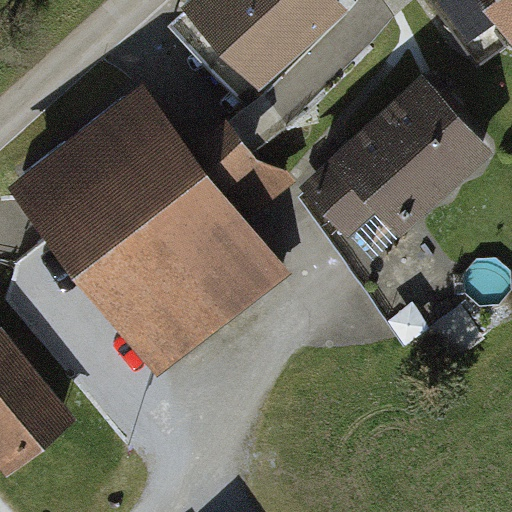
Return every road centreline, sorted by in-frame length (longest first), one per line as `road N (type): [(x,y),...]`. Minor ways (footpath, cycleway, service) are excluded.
road 1 (unknown): [(131,511),(221,387),(259,317)]
road 2 (residential): [(130,0),(0,116)]
